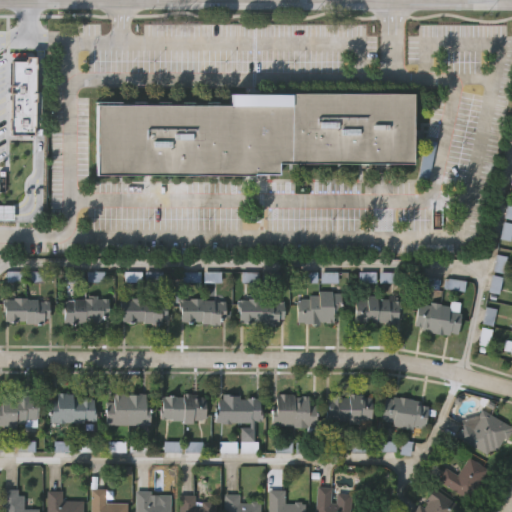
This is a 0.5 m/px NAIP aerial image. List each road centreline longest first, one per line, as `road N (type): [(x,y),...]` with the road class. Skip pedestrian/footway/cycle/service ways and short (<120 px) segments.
road 1 (tertiary): [(0,360),(390,361),(511,387)]
road 2 (secondary): [(0,3),(284,6)]
